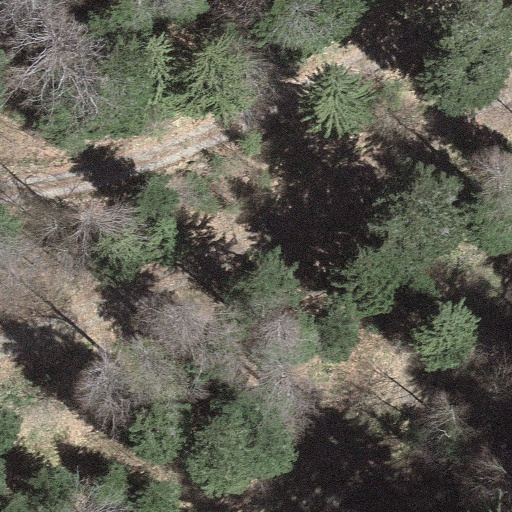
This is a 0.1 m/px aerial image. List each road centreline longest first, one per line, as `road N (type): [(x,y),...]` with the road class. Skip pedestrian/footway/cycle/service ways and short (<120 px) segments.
road 1 (track): [(511,94),(345,210),(180,294),(0,360)]
road 2 (track): [(492,0),(233,129),(142,163),(0,199)]
